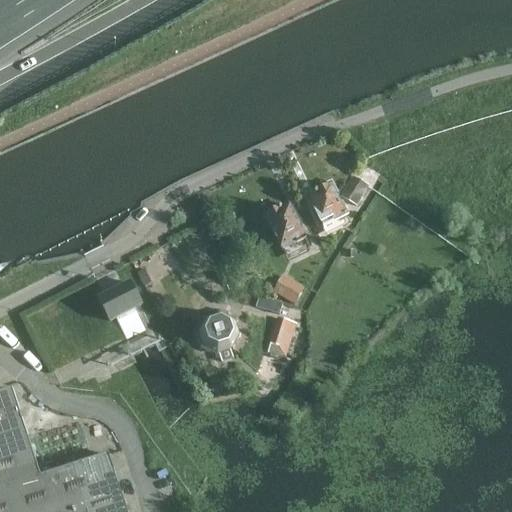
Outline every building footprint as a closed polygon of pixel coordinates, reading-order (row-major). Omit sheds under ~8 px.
[(369,188),(361,183),(353,178),(340,199),(356,209),(369,189),(369,188)] [(307,198),(312,209),(322,228),(345,217),(328,184),(310,193),(312,196),(307,198)] [(288,207),(285,209),(280,212),(278,209),(264,216),(283,252),(305,240),(288,207)] [(144,272),(137,275),(140,281),(147,278),(144,272)] [(273,295),(295,306),(304,289),(282,277),(273,295)] [(108,322),(115,319),(140,307),(129,284),(104,297),(97,300),(108,322)] [(234,296),(245,302),(249,295),(239,289),(234,296)] [(271,301),(266,310),(277,316),(282,307),(271,301)] [(199,348),(200,351),(201,350),(208,354),(214,356),(213,358),(217,358),(220,365),(231,360),(228,353),(232,351),(231,349),(236,340),(238,340),(239,336),(236,336),(234,325),(236,324),(233,321),(232,322),(221,315),(222,313),(218,313),(218,315),(207,319),(206,318),(203,319),(204,321),(196,333),(195,333),(196,337),(197,337),(200,347),(199,348)] [(295,325),(277,320),(267,354),(285,360),(295,325)] [(0,395),(0,511),(125,511),(108,457),(69,469),(40,479),(31,454),(11,392),(0,395)]
